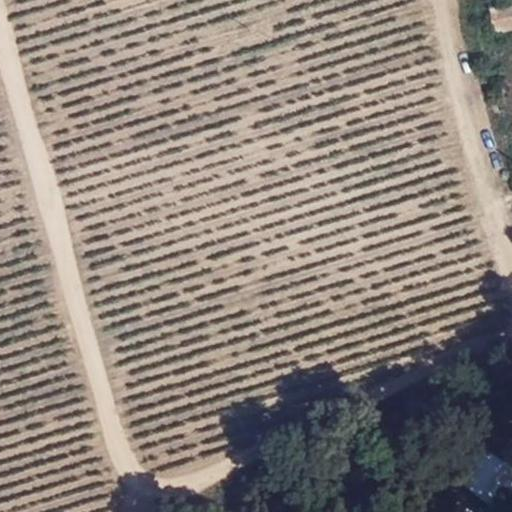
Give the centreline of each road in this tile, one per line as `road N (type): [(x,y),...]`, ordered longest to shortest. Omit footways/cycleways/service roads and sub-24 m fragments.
road 1 (track): [(141,511),(0,42)]
road 2 (track): [(511,354),(330,435),(211,511)]
